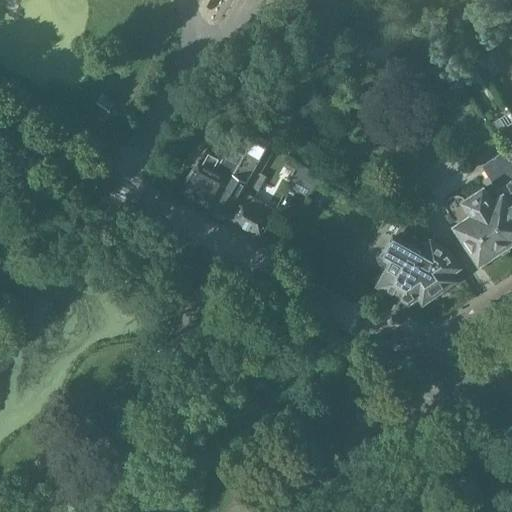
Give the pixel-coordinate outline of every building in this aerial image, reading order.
[(237,128),(227,123),(221,132),(231,138),(237,128)] [(240,130),(235,140),(247,147),(257,130),(244,123),(240,130)] [(236,170),(213,210),(227,217),(238,199),(237,198),(246,184),(234,177),(234,176),(243,181),(252,166),(259,170),(269,152),(252,143),(236,170)] [(214,171),(203,190),(197,186),(201,180),(191,174),(179,191),(213,210),(224,191),(236,170),(243,156),(230,149),(225,158),(221,156),(218,160),(220,161),(214,171)] [(467,197),(464,199),(462,198),(461,197),(460,196),(458,196),(457,196),(455,196),(453,197),(452,198),(450,200),(449,201),(448,202),(448,204),(448,205),(448,206),(448,208),(448,209),(449,210),(458,225),(457,226),(459,230),(456,235),(460,241),(467,241),(481,262),(497,251),(503,253),(511,249),(511,242),(511,241),(511,158),(507,151),(483,167),(491,178),(465,194),(467,197)] [(197,186),(203,190),(214,171),(220,161),(218,160),(209,155),(203,165),(198,163),(191,174),(201,180),(197,186)] [(264,181),(257,177),(251,188),(258,193),(264,181)] [(276,210),(246,194),(232,220),(261,236),(276,210)] [(432,242),(431,243),(421,238),(422,236),(400,225),(395,236),(385,253),(377,255),(379,264),(384,266),(375,281),(386,288),(389,293),(390,294),(396,293),(409,301),(419,294),(424,300),(437,291),(446,288),(449,287),(454,279),(449,272),(458,266),(447,250),(432,242)]
